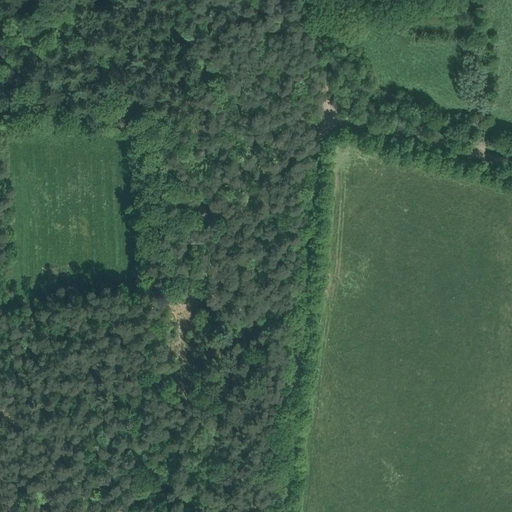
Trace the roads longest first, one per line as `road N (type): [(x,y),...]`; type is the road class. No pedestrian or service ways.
road 1 (track): [(282,511),(326,113),(311,0)]
road 2 (track): [(511,166),(326,113)]
